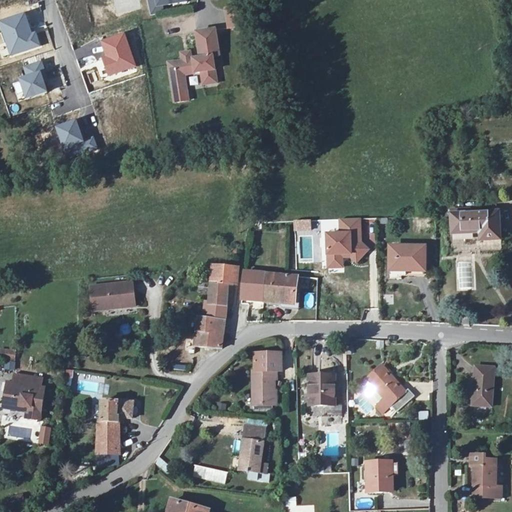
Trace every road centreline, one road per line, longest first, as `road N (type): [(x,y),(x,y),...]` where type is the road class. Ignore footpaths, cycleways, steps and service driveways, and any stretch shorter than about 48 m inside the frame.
road 1 (residential): [(438,334),(249,336),(202,376),(142,465),(63,511)]
road 2 (residential): [(436,511),(438,334)]
